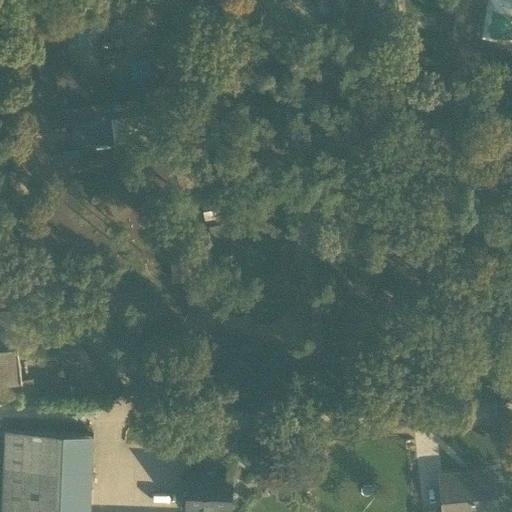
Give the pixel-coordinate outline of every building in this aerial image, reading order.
[(442,27),(451,28),(452,16),(443,15),(442,27)] [(77,146),(115,141),(112,115),(121,114),(119,96),(126,91),(125,82),(90,86),(73,74),(68,75),(61,27),(36,30),(44,80),(26,82),(32,122),(49,120),(50,123),(74,120),(77,146)] [(346,48),(370,51),(372,31),(348,28),(346,48)] [(155,78),(125,82),(126,91),(119,96),(121,114),(112,115),(115,141),(151,137),(148,111),(160,110),(155,78)] [(511,79),(502,81),(511,141),(511,140),(511,79)] [(511,140),(511,141),(502,81),(490,83),(490,84),(493,104),(502,162),(511,160),(511,140)] [(474,107),(493,104),(490,84),(471,86),(474,107)] [(451,113),(457,153),(477,149),(471,109),(451,113)] [(88,183),(91,199),(114,195),(112,179),(88,183)] [(178,254),(179,281),(200,279),(198,253),(178,254)] [(0,305),(1,305),(11,304),(7,276),(0,277),(0,305)] [(0,311),(0,380),(21,381),(12,310),(0,311)] [(218,387),(240,400),(257,377),(237,360),(218,387)] [(465,373),(467,392),(494,388),(492,370),(465,373)] [(5,431),(4,467),(55,469),(57,433),(5,431)] [(93,434),(57,433),(55,469),(63,469),(92,470),(93,434)] [(1,511),(61,511),(63,469),(55,469),(4,467),(1,511)] [(89,511),(92,470),(63,469),(61,511),(89,511)] [(495,511),(492,471),(441,476),(444,511),(495,511)] [(185,508),(210,509),(229,510),(231,510),(233,477),(206,476),(206,474),(186,473),(185,508)]
